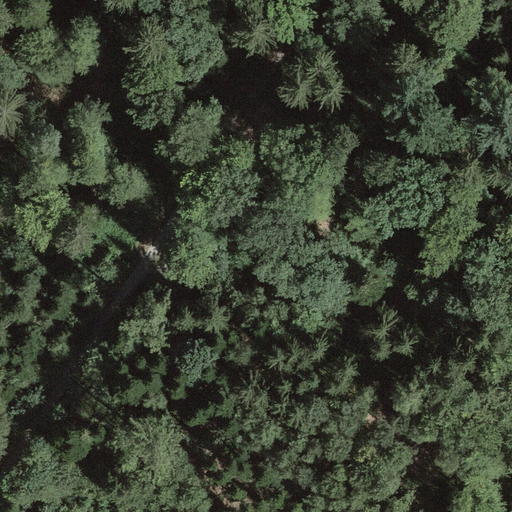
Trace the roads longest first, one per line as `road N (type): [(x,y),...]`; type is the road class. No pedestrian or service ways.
road 1 (track): [(0,468),(308,0)]
road 2 (track): [(511,348),(129,278)]
